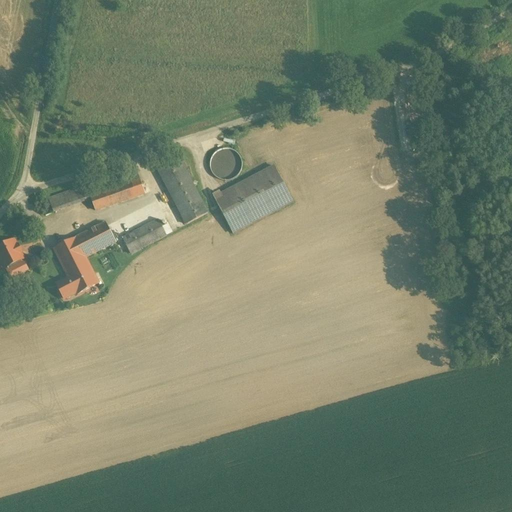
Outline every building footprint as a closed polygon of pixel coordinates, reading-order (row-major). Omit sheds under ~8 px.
[(233,151),(230,150),(225,150),(219,152),(215,156),(213,159),(212,164),(214,171),(217,175),(222,178),(228,179),(233,178),(238,174),(241,169),(242,163),(241,158),(237,153),(233,151)] [(180,161),(158,172),(186,225),(208,214),(180,161)] [(275,167),(214,199),(232,234),(293,202),(275,167)] [(90,194),(91,199),(96,211),(145,194),(140,180),(124,186),(123,182),(90,194)] [(53,212),(91,199),(90,194),(87,186),(48,200),(53,212)] [(156,202),(115,223),(124,240),(159,222),(164,219),(156,202)] [(159,222),(124,240),(131,255),(166,236),(159,222)] [(64,270),(86,259),(116,243),(106,223),(54,249),(64,270)] [(16,246),(13,241),(0,247),(0,260),(0,261),(2,259),(6,268),(8,267),(9,270),(7,271),(11,279),(27,270),(24,262),(22,263),(21,260),(23,259),(20,254),(22,253),(18,246),(16,246)] [(86,259),(64,270),(70,283),(76,294),(77,296),(99,284),(86,259)] [(76,294),(70,283),(59,289),(65,299),(76,294)]
